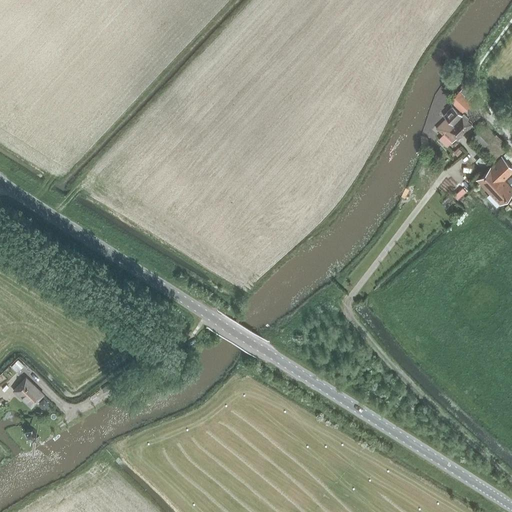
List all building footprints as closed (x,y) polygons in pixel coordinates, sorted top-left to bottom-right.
[(462,112),(470,103),(458,91),(450,100),(462,112)] [(457,142),(472,126),(466,120),(468,119),(463,114),(461,116),(452,107),(443,116),(446,119),(436,129),(451,143),(454,139),(457,142)] [(483,124),(470,138),(481,148),(494,135),(483,124)] [(494,135),(481,148),(494,161),(508,148),(503,142),(503,141),(496,133),(494,135)] [(458,148),(453,152),(457,156),(461,151),(458,148)] [(499,204),(511,191),(511,188),(503,179),(511,171),(511,168),(501,156),(476,180),(499,204)] [(463,186),(455,194),(472,209),(479,201),(463,186)] [(31,407),(43,395),(26,378),(14,391),(31,407)] [(36,437),(36,432),(33,429),(28,429),(25,432),(25,437),(28,440),(33,440),(36,437)]
